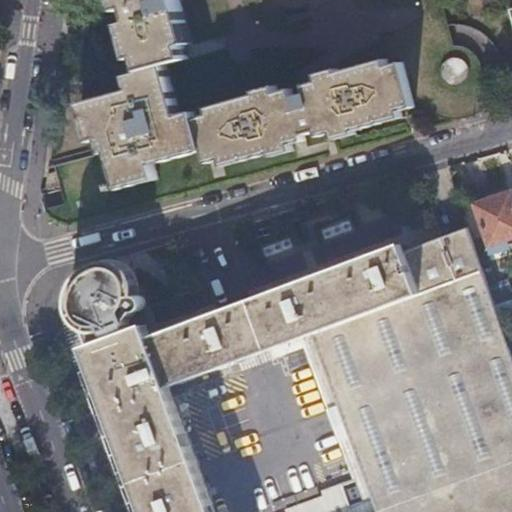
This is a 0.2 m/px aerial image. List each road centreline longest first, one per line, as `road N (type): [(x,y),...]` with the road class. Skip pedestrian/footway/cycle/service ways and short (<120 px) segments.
road 1 (residential): [(511,130),(59,252),(2,255)]
road 2 (residential): [(0,217),(34,0)]
road 3 (tertiary): [(78,511),(0,321)]
